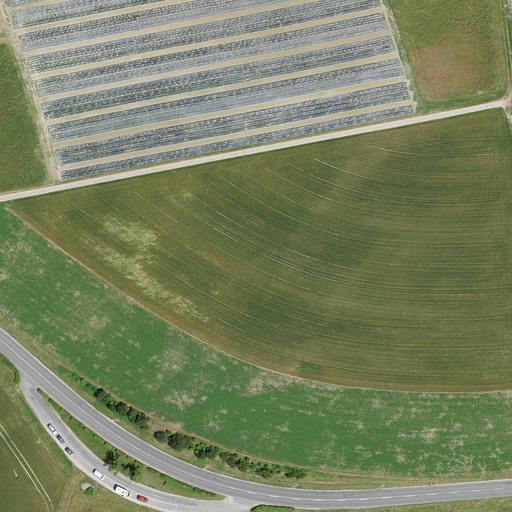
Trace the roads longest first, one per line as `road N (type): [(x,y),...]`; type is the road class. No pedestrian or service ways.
road 1 (secondary): [(511,488),(320,499),(223,486),(122,440),(0,339)]
road 2 (track): [(0,199),(511,103)]
